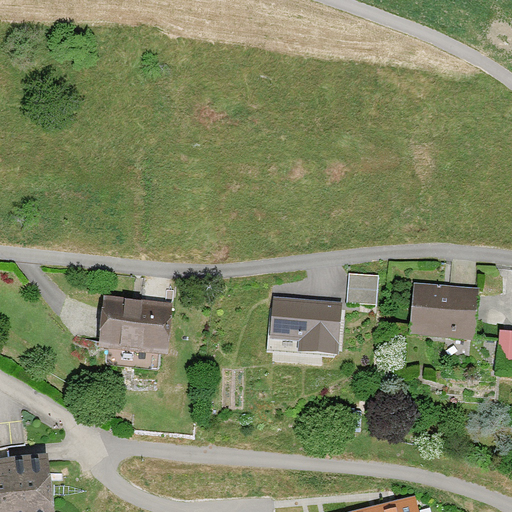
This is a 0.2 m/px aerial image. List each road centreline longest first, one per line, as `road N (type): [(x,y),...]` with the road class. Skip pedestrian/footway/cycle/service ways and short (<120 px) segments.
road 1 (residential): [(0,252),(191,271),(418,249),(511,257)]
road 2 (unclassified): [(511,74),(432,32),(335,0)]
